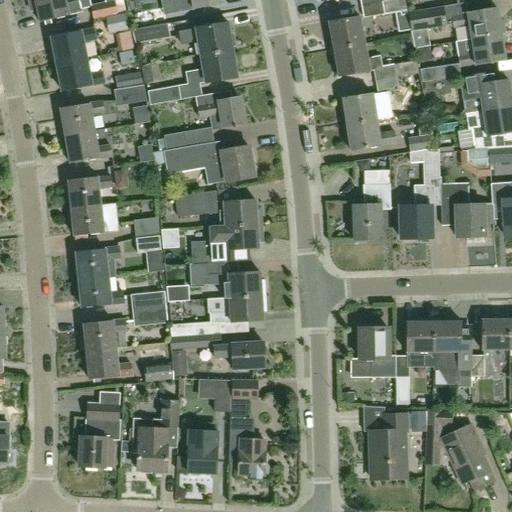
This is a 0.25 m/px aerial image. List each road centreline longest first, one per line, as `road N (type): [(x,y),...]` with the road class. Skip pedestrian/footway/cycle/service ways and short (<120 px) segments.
road 1 (residential): [(39,511),(34,262),(0,31)]
road 2 (residential): [(316,291),(275,0)]
road 3 (residential): [(319,511),(316,291)]
road 4 (residential): [(316,291),(511,284)]
